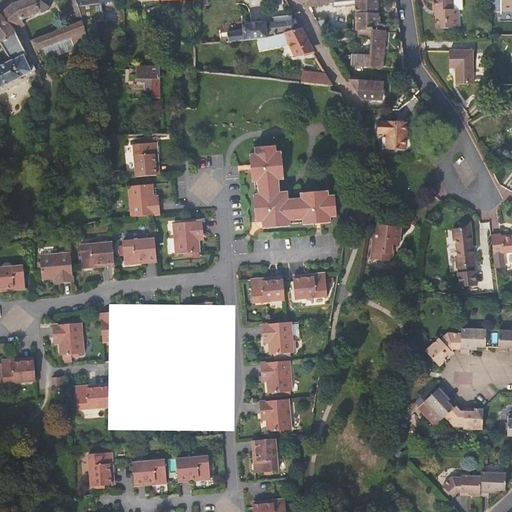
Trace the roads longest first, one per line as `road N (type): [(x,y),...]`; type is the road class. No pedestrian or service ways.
road 1 (residential): [(16,320),(109,291),(227,282)]
road 2 (residential): [(16,320),(50,373),(107,368)]
